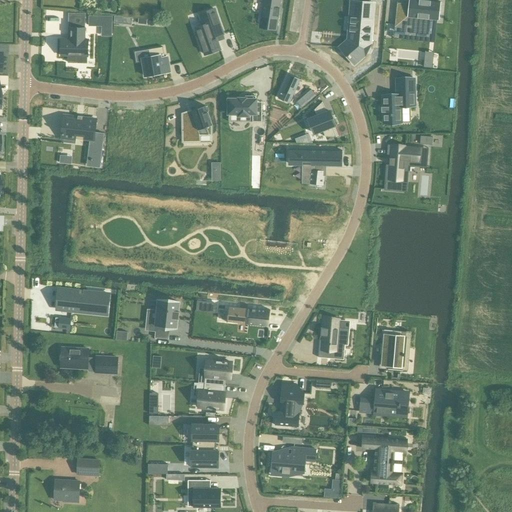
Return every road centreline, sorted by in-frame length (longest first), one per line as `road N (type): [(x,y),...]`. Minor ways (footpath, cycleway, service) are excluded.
road 1 (unclassified): [(12,511),(24,83)]
road 2 (residential): [(299,54),(321,64),(349,96),(364,172),(345,242),(270,366)]
road 3 (residential): [(24,83),(152,95),(265,54),(299,54)]
